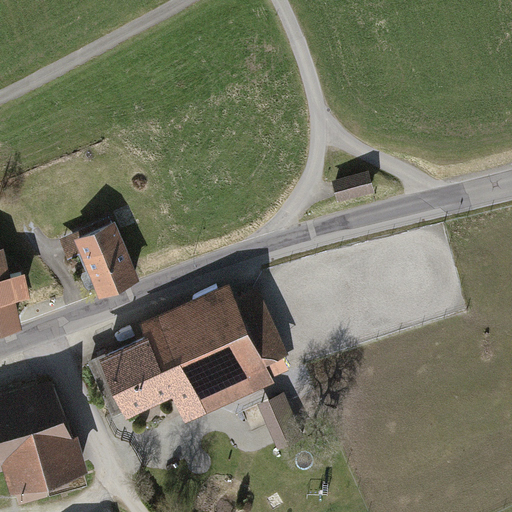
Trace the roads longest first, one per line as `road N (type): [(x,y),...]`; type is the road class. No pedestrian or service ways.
road 1 (tertiary): [(47,328),(254,252),(511,186)]
road 2 (track): [(254,252),(296,205),(323,131),(312,75),(280,0)]
road 3 (residential): [(47,328),(110,467),(140,511)]
road 4 (track): [(323,131),(405,171),(442,201)]
